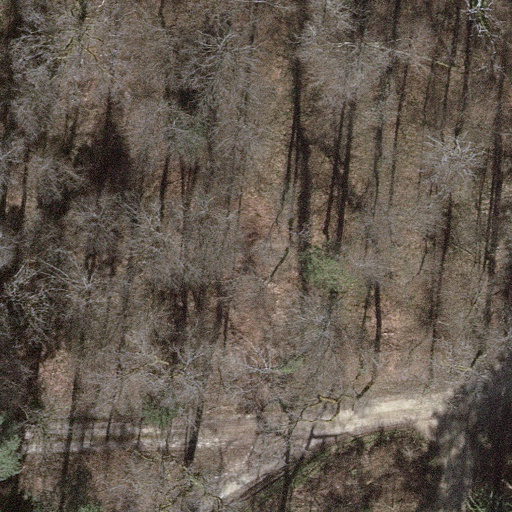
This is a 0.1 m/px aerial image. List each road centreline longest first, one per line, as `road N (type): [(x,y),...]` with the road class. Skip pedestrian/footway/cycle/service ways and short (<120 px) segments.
road 1 (track): [(0,442),(323,429),(511,381)]
road 2 (track): [(187,511),(323,429)]
road 3 (track): [(507,384),(444,511)]
